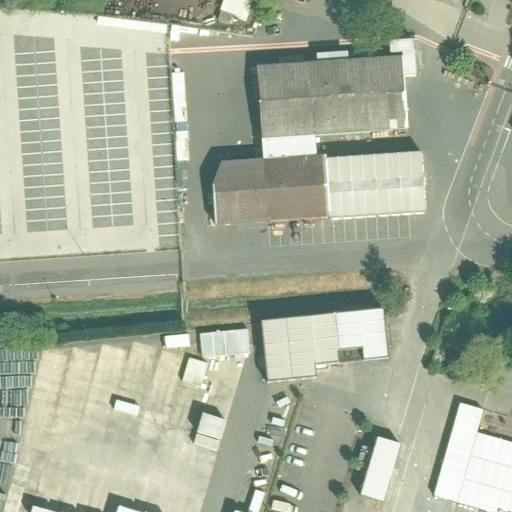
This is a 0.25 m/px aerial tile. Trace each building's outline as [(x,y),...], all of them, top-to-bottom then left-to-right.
[(222,0),(219,14),(247,20),(251,0),(222,0)] [(167,34),(97,26),(97,35),(166,42),(167,34)] [(395,92),(393,62),(240,72),(246,168),(316,163),(400,157),(395,92)] [(400,157),(316,163),(321,221),(405,215),(400,157)] [(246,168),(201,171),(205,230),(321,221),(316,163),(246,168)] [(382,306),(335,312),(341,360),(388,355),(382,306)] [(199,334),(200,358),(247,356),(245,331),(199,334)] [(128,452),(151,347),(126,341),(124,352),(98,346),(96,355),(67,348),(65,357),(38,351),(23,419),(45,424),(47,414),(49,414),(53,398),(59,400),(54,421),(103,432),(100,445),(128,452)] [(143,412),(167,416),(180,354),(156,350),(143,412)] [(188,359),(182,381),(200,385),(206,364),(188,359)] [(178,386),(165,426),(186,433),(200,394),(178,386)] [(253,433),(279,442),(288,420),(262,410),(253,433)] [(247,462),(273,469),(279,446),(253,439),(247,462)] [(197,511),(198,510),(171,505),(169,511),(165,511),(142,507),(144,495),(64,478),(59,501),(54,500),(60,476),(38,472),(29,511),(197,511)] [(511,511),(511,497),(459,480),(450,508),(439,504),(436,511),(511,511)] [(238,487),(232,510),(239,511),(260,511),(265,494),(238,487)]
